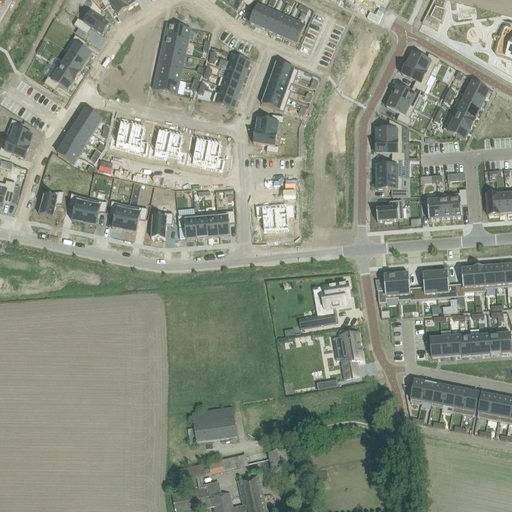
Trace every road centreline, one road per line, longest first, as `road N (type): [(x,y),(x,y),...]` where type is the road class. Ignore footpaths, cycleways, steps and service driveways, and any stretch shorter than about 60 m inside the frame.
road 1 (tertiary): [(245,262),(147,264),(18,238)]
road 2 (residential): [(404,35),(362,134),(362,249)]
road 3 (residential): [(77,100),(238,130)]
road 4 (residential): [(77,100),(40,156),(18,238)]
road 5 (tertiary): [(511,239),(362,249)]
road 6 (unclassified): [(389,364),(410,511)]
road 7 (residential): [(170,0),(123,31),(77,100)]
road 8 (residential): [(245,262),(238,130)]
road 9 (residential): [(389,364),(511,388)]
road 10 (residential): [(404,35),(511,95)]
